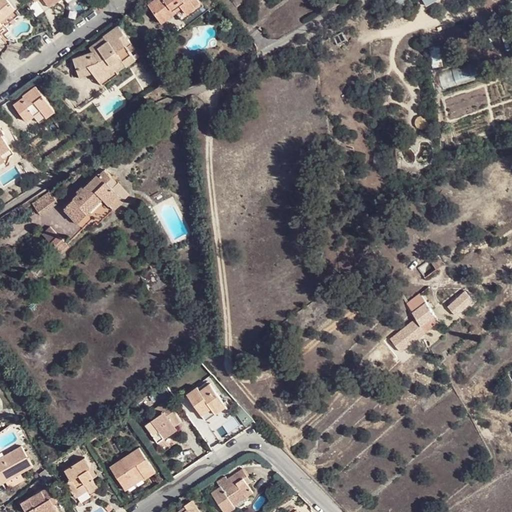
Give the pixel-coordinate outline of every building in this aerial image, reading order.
[(0,0),(0,40),(6,36),(0,28),(0,16),(4,14),(8,18),(19,9),(12,0),(0,0)] [(155,0),(151,3),(166,23),(179,14),(184,10),(191,19),(203,10),(196,1),(197,0),(155,0)] [(197,0),(196,1),(203,10),(209,5),(204,0),(197,0)] [(184,10),(179,14),(185,23),(191,19),(184,10)] [(0,16),(0,24),(8,18),(4,14),(0,16)] [(108,39),(96,49),(76,55),(80,70),(94,66),(96,72),(99,76),(119,61),(123,66),(129,62),(131,64),(139,58),(133,50),(137,46),(121,22),(105,34),(108,39)] [(346,42),(341,33),(332,38),(337,47),(346,42)] [(92,43),(96,49),(108,39),(105,34),(92,43)] [(440,38),(440,52),(448,52),(447,37),(440,38)] [(119,61),(99,76),(104,81),(123,66),(119,61)] [(477,79),(472,64),(449,71),(453,87),(477,79)] [(94,66),(80,70),(82,76),(96,72),(94,66)] [(34,91),(18,102),(30,118),(38,111),(44,118),(58,106),(39,82),(32,88),(34,91)] [(184,117),(177,107),(163,118),(169,126),(184,117)] [(0,154),(5,151),(3,149),(11,143),(2,129),(6,128),(0,118),(0,154)] [(106,198),(112,204),(121,196),(100,174),(69,203),(82,217),(85,213),(90,213),(106,198)] [(40,214),(58,202),(49,190),(32,202),(40,214)] [(118,209),(112,204),(96,219),(101,226),(118,209)] [(52,225),(45,230),(50,236),(48,238),(56,246),(63,239),(52,225)] [(48,254),(41,261),(46,268),(54,261),(48,254)] [(439,256),(432,260),(439,272),(447,267),(439,256)] [(472,297),(466,291),(449,307),(458,316),(465,308),(462,305),(472,297)] [(422,296),(408,305),(426,332),(439,323),(422,296)] [(207,410),(210,415),(221,408),(205,383),(195,389),(194,387),(184,394),(198,416),(207,410)] [(161,435),(179,421),(169,406),(161,411),(163,412),(145,425),(151,434),(157,429),(161,435)] [(202,421),(210,415),(207,410),(198,416),(202,421)] [(182,425),(179,421),(161,435),(163,438),(182,425)] [(156,442),(163,438),(161,435),(157,429),(151,434),(156,442)] [(35,464),(23,444),(0,457),(0,475),(4,483),(35,464)] [(111,468),(123,485),(142,472),(144,476),(154,470),(140,448),(111,468)] [(65,481),(73,494),(84,487),(87,493),(96,488),(91,480),(93,478),(87,469),(90,467),(85,458),(65,471),(70,479),(65,481)] [(55,476),(52,471),(42,478),(46,482),(55,476)] [(142,472),(123,485),(125,489),(144,476),(142,472)] [(242,479),(238,472),(221,482),(225,487),(219,491),(217,487),(208,494),(219,511),(225,511),(242,502),(240,500),(247,495),(239,481),(242,479)] [(62,501),(50,485),(24,501),(30,511),(63,511),(57,504),(62,501)] [(84,487),(73,494),(76,500),(87,493),(84,487)] [(198,511),(192,502),(182,509),(183,511),(198,511)]
